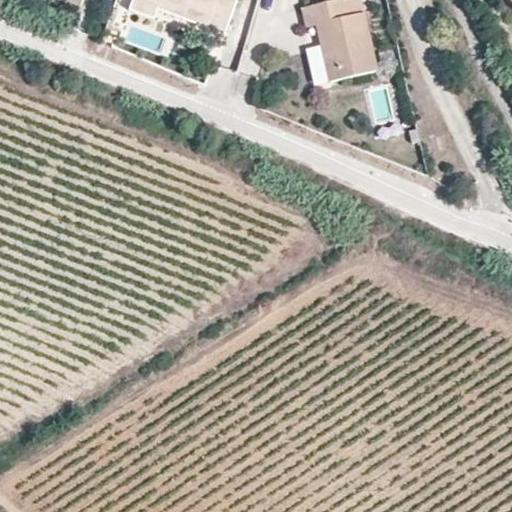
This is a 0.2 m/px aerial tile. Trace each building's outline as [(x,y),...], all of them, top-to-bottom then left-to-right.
[(161,4),(151,0),(134,0),(131,9),(156,18),(161,4)] [(219,0),(151,0),(161,4),(186,12),(184,17),(210,27),(219,0)] [(219,0),(210,27),(227,32),(238,0),(219,0)] [(316,25),(320,45),(329,81),(377,72),(360,0),(336,0),(302,7),(307,27),(316,25)] [(329,81),(320,45),(304,49),(312,85),(329,81)]
